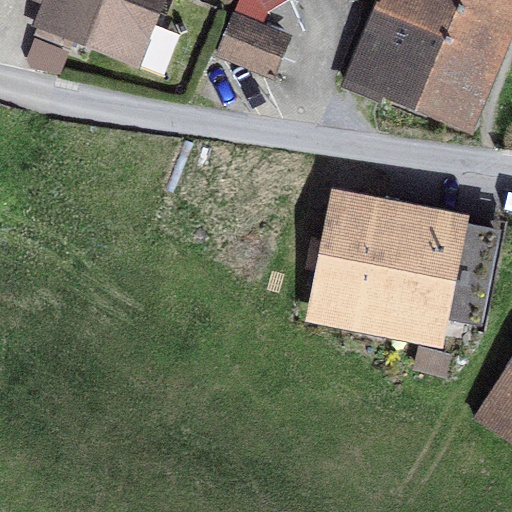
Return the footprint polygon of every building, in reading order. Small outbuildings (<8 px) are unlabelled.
[(28,0),(50,9),(53,0),(28,0)] [(157,0),(53,0),(50,9),(40,35),(68,46),(73,32),(135,56),(157,0)] [(288,0),(259,0),(265,12),(288,0)] [(511,0),(387,0),(383,10),(498,52),(511,18),(511,0)] [(498,52),(383,10),(378,8),(346,86),(379,100),(383,91),(466,125),(498,52)] [(233,23),(220,53),(273,75),(286,44),(233,23)] [(36,45),(31,61),(30,66),(59,74),(65,54),(36,45)] [(475,323),(486,325),(507,222),(384,197),(381,211),(494,234),(475,323)] [(439,315),(475,323),(494,234),(381,211),(341,203),(332,247),(314,243),(310,267),(327,270),(318,315),(435,338),(439,315)] [(511,363),(476,418),(511,442),(511,363)]
